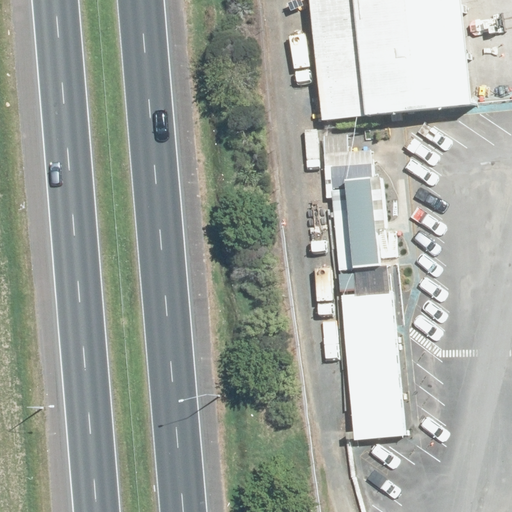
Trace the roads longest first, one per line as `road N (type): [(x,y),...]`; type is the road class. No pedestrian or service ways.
road 1 (motorway): [(137,0),(183,511)]
road 2 (motorway): [(96,511),(54,0)]
